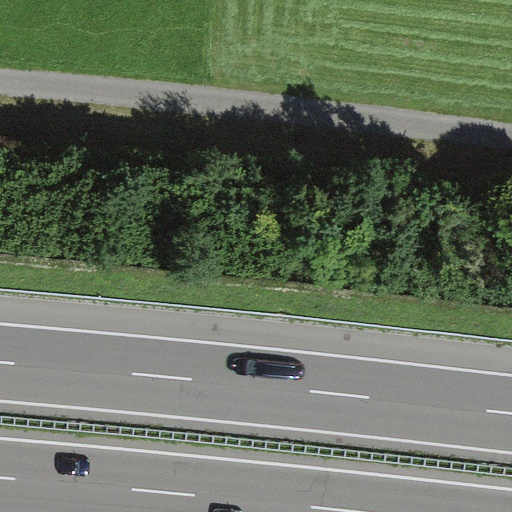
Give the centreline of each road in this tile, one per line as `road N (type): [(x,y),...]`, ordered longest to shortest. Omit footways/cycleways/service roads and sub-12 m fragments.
road 1 (track): [(0,92),(511,148)]
road 2 (motorway): [(511,414),(0,362)]
road 3 (motorway): [(0,481),(326,511)]
